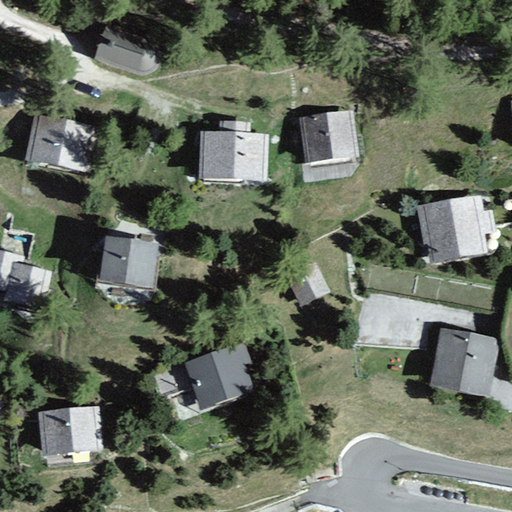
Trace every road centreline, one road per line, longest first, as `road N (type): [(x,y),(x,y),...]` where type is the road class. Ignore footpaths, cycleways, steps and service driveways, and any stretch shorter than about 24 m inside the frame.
road 1 (track): [(511,42),(429,54),(269,35),(171,0)]
road 2 (residential): [(511,479),(365,458),(335,489),(360,511)]
road 3 (track): [(0,24),(62,46),(71,79),(55,94),(0,107)]
road 4 (track): [(71,79),(213,117)]
